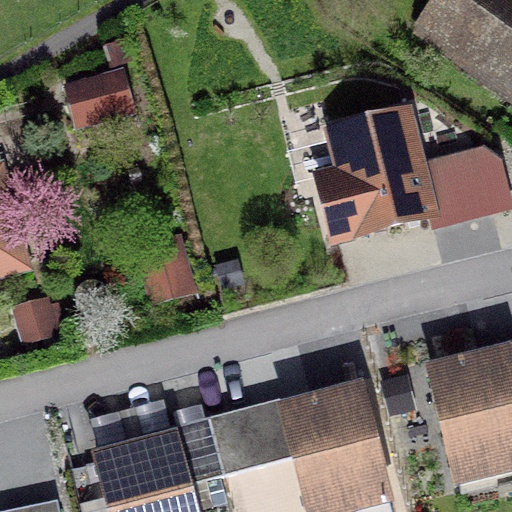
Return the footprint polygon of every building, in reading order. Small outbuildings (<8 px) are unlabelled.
[(511,0),(459,0),(432,39),(511,94),(511,0)] [(415,123),(332,142),(359,255),(442,236),(415,123)] [(0,268),(12,265),(0,224),(0,268)] [(511,365),(439,385),(467,489),(511,476),(511,365)] [(373,401),(293,421),(316,511),(398,511),(402,511),(373,401)] [(213,511),(199,455),(121,474),(130,511),(213,511)]
